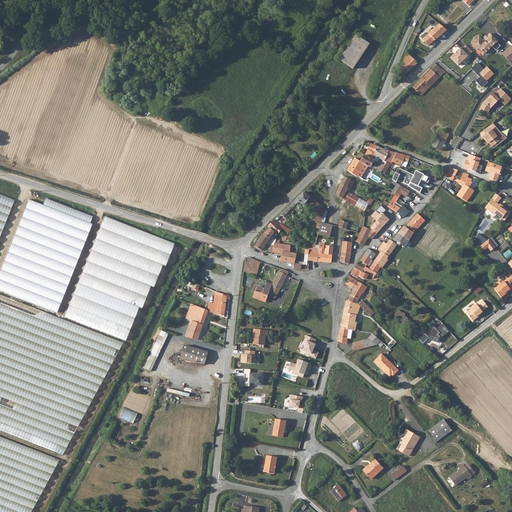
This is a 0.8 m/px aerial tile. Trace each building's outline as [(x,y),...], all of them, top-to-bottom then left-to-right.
[(428,34),(427,32),(421,37),(429,45),(447,29),(440,24),(428,34)] [(476,39),(472,42),(478,49),(479,47),(485,53),(492,45),(496,49),(501,45),(497,41),(498,41),(490,33),(483,39),(480,36),(476,39)] [(356,36),(340,61),(354,70),(369,45),(356,36)] [(458,48),(448,57),(456,66),(471,52),(464,45),(460,49),(458,48)] [(511,45),(502,53),(511,66),(511,45)] [(418,63),(407,53),(404,61),(405,63),(402,68),(407,73),(418,63)] [(426,85),(442,69),(437,64),(413,87),(421,95),(429,87),(426,85)] [(493,74),(486,67),(476,75),(478,77),(474,81),(480,88),(487,83),(486,81),(493,74)] [(503,102),(509,96),(501,88),(495,94),(493,93),(483,103),(480,109),(489,113),(491,108),(500,99),(503,102)] [(509,96),(503,102),(505,105),(511,99),(509,96)] [(486,134),(483,137),(486,141),(487,141),(489,143),(493,147),(496,145),(497,146),(508,138),(501,132),(494,123),(487,129),(490,132),(486,134)] [(440,130),(432,146),(441,151),(449,134),(440,130)] [(410,156),(409,156),(403,154),(389,151),(377,146),(371,144),(365,155),(374,160),(376,156),(379,158),(379,159),(381,160),(391,164),(392,162),(400,165),(403,160),(408,162),(410,156)] [(361,161),(368,165),(371,166),(374,160),(365,155),(361,161)] [(361,177),(368,165),(361,161),(355,157),(347,169),(357,175),(358,175),(361,177)] [(389,168),(391,164),(381,160),(379,163),(389,168)] [(385,175),(389,168),(379,163),(377,165),(376,164),(374,168),(385,175)] [(403,183),(408,186),(409,186),(413,176),(399,168),(393,172),(392,174),(396,178),(400,174),(406,178),(403,183)] [(467,177),(468,174),(451,168),(446,176),(452,180),(454,177),(460,181),(459,183),(463,186),(463,187),(473,193),(474,191),(469,187),(471,184),(470,181),(471,179),(467,177)] [(431,178),(436,180),(438,174),(431,171),(429,177),(431,178)] [(428,183),(431,178),(429,177),(415,172),(413,176),(409,186),(410,187),(421,194),(423,188),(419,187),(422,180),(428,183)] [(336,194),(343,198),(346,190),(348,186),(351,188),(354,181),(351,179),(352,176),(345,173),(336,194)] [(406,197),(410,192),(400,186),(388,206),(397,211),(398,210),(401,214),(406,209),(402,206),(401,207),(395,203),(401,194),(406,197)] [(466,202),(473,193),(463,187),(456,195),(466,202)] [(365,210),(368,206),(369,204),(370,204),(367,203),(346,190),(343,198),(365,210)] [(309,247),(315,247),(317,242),(319,233),(321,226),(325,210),(325,208),(304,192),(274,220),(281,224),(283,225),(284,226),(290,229),(293,225),(290,223),(288,222),(303,207),(301,205),(302,204),(304,206),(314,212),(312,218),(308,216),(305,221),(315,227),(309,247)] [(502,197),(496,193),(492,199),(497,203),(502,197)] [(0,237),(15,200),(0,194),(0,237)] [(92,218),(34,195),(30,206),(88,229),(92,218)] [(492,199),(490,202),(485,208),(495,216),(497,214),(504,220),(511,212),(500,204),(499,205),(499,206),(497,204),(497,203),(492,199)] [(304,208),(303,207),(288,222),(290,223),(304,208)] [(85,243),(89,232),(26,208),(22,219),(85,243)] [(349,209),(341,219),(348,223),(350,221),(356,215),(349,209)] [(332,229),(333,225),(325,223),(328,210),(325,210),(321,226),(329,227),(329,224),(333,225),(332,229)] [(378,222),(384,226),(390,220),(382,212),(380,214),(376,211),(372,215),(377,221),(378,222)] [(418,214),(408,225),(413,231),(419,225),(419,226),(425,220),(422,217),(418,214)] [(166,266),(175,244),(105,217),(65,317),(126,341),(139,307),(142,309),(151,286),(154,287),(163,265),(166,266)] [(341,219),(339,226),(346,229),(348,223),(341,219)] [(281,225),(281,224),(274,220),(267,227),(269,228),(263,234),(271,238),(277,230),(281,225)] [(384,226),(378,222),(377,221),(369,229),(372,231),(377,234),(378,233),(384,226)] [(79,257),(84,246),(21,222),(17,233),(79,257)] [(321,226),(319,233),(330,237),(332,229),(333,225),(329,224),(329,227),(321,226)] [(369,229),(363,226),(356,241),(364,246),(369,237),(372,231),(369,229)] [(406,227),(404,227),(399,232),(410,239),(414,233),(406,227)] [(344,231),(343,240),(352,244),(354,234),(344,231)] [(372,239),(377,234),(372,231),(369,237),(372,239)] [(399,232),(393,239),(405,246),(410,239),(399,232)] [(262,251),(269,241),(271,238),(263,234),(255,247),(262,251)] [(78,260),(15,235),(11,246),(74,271),(78,260)] [(280,243),(280,240),(277,239),(275,246),(273,252),(281,254),(280,261),(294,263),(296,258),(297,254),(290,252),(292,246),(280,243)] [(387,243),(382,251),(389,256),(397,245),(390,239),(387,243)] [(491,251),(496,247),(489,239),(479,247),(483,252),(488,248),(491,251)] [(342,251),(351,254),(352,244),(343,240),(342,251)] [(382,251),(387,243),(384,241),(379,249),(382,251)] [(318,261),(332,263),(334,246),(326,245),(326,248),(325,248),(325,242),(319,242),(319,248),(320,248),(318,261)] [(318,261),(320,248),(319,248),(315,247),(309,247),(309,249),(305,250),(305,255),(304,261),(298,261),(299,259),(296,258),(294,263),(294,269),(301,270),(302,265),(307,265),(308,260),(318,261)] [(69,285),(73,274),(10,249),(6,260),(69,285)] [(376,254),(368,249),(364,255),(372,260),(376,254)] [(341,261),(349,264),(351,254),(342,251),(341,261)] [(374,261),(374,262),(382,268),(387,259),(389,256),(382,251),(374,261)] [(368,266),(372,260),(364,255),(360,261),(368,266)] [(246,259),(244,268),(244,271),(251,274),(255,262),(255,259),(250,257),(246,259)] [(255,262),(251,274),(258,276),(261,264),(255,262)] [(355,267),(351,274),(358,278),(360,276),(364,279),(367,279),(368,278),(370,276),(374,279),(382,268),(374,262),(369,269),(366,267),(363,272),(361,271),(355,267)] [(63,298),(68,287),(5,263),(0,274),(63,298)] [(280,289),(290,271),(284,269),(282,272),(279,271),(272,285),(280,289)] [(0,289),(58,312),(62,301),(0,276),(0,289)] [(361,305),(361,306),(371,316),(374,312),(362,300),(361,302),(359,301),(362,294),(363,294),(368,287),(350,276),(345,283),(354,289),(349,301),(361,305)] [(494,288),(501,298),(507,293),(506,293),(509,290),(509,291),(511,289),(511,283),(507,278),(504,281),(502,279),(496,283),(498,285),(494,288)] [(278,294),(280,289),(272,285),(267,282),(265,287),(258,284),(253,293),(265,300),(269,293),(270,290),(277,293),(278,294)] [(0,430),(63,455),(123,343),(0,294),(0,430)] [(229,301),(229,298),(219,294),(217,310),(210,309),(209,312),(219,316),(224,316),(226,300),(229,301)] [(362,300),(374,312),(376,310),(365,299),(362,300)] [(361,305),(349,301),(347,300),(342,320),(354,322),(356,313),(358,314),(361,306),(361,305)] [(477,316),(479,315),(483,312),(482,311),(488,307),(483,300),(477,305),(476,303),(470,307),(471,309),(467,312),(473,321),(478,317),(477,316)] [(197,341),(208,312),(193,306),(191,310),(194,311),(192,317),(196,319),(195,323),(192,322),(187,337),(197,341)] [(399,310),(395,315),(404,323),(409,318),(399,310)] [(341,327),(349,329),(352,330),(355,330),(356,323),(354,322),(342,320),(341,327)] [(448,331),(441,324),(435,329),(432,325),(426,331),(431,337),(430,341),(436,342),(437,338),(439,338),(440,339),(448,331)] [(267,329),(253,327),(253,333),(254,333),(253,342),(264,343),(265,334),(267,335),(267,329)] [(347,337),(349,329),(341,327),(338,342),(346,343),(348,338),(347,337)] [(415,334),(423,342),(429,337),(425,332),(421,331),(415,334)] [(385,344),(381,340),(373,333),(368,339),(362,341),(364,348),(376,344),(377,345),(381,343),(380,345),(385,344)] [(162,335),(152,355),(158,357),(168,338),(162,335)] [(304,343),(301,350),(305,352),(304,354),(315,359),(318,352),(312,350),(315,340),(305,335),(302,342),(304,343)] [(355,351),(364,348),(362,341),(352,344),(355,351)] [(429,347),(437,356),(442,351),(434,343),(429,347)] [(207,355),(183,346),(179,357),(203,366),(207,355)] [(381,354),(374,362),(390,377),(392,375),(393,376),(398,371),(381,354)] [(151,371),(158,357),(152,355),(145,367),(151,371)] [(310,364),(296,359),(294,364),(289,362),(287,369),(292,371),(291,374),(302,377),(304,370),(308,371),(310,364)] [(260,386),(261,374),(248,373),(249,369),(242,369),(241,373),(244,374),(244,377),(247,377),(246,383),(252,384),(252,385),(260,386)] [(302,397),(289,395),(288,399),(287,399),(286,407),(297,409),(297,412),(302,413),(303,405),(298,404),(298,401),(302,402),(302,397)] [(368,422),(382,405),(373,398),(360,415),(368,422)] [(121,418),(135,423),(139,412),(124,407),(121,418)] [(275,417),(272,434),(282,436),(286,419),(275,417)] [(442,419),(426,431),(434,442),(450,430),(442,419)] [(401,440),(403,441),(397,451),(408,457),(419,437),(406,430),(401,440)] [(359,450),(374,438),(369,432),(354,444),(359,450)] [(0,511),(31,511),(60,460),(0,436),(0,511)] [(265,453),(262,470),(272,472),(276,455),(265,453)] [(375,460),(363,471),(371,479),(383,469),(375,460)] [(461,469),(449,477),(455,485),(466,477),(468,479),(473,475),(466,466),(465,464),(460,468),(461,469)] [(469,464),(466,466),(473,475),(476,473),(469,464)] [(391,475),(395,481),(407,472),(403,466),(391,475)] [(479,489),(483,495),(491,488),(484,479),(476,486),(473,482),(470,485),(475,492),(479,489)] [(338,484),(330,491),(338,501),(347,495),(338,484)]
